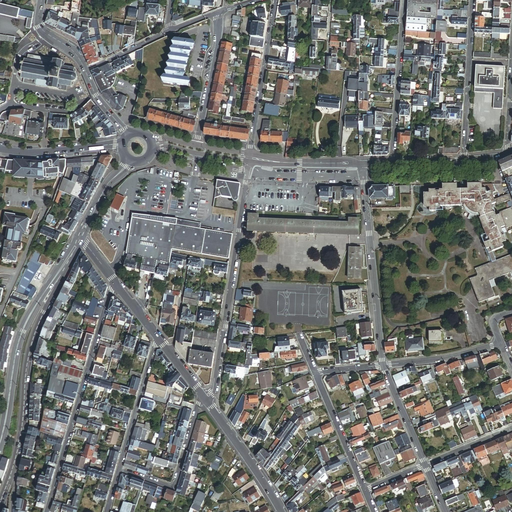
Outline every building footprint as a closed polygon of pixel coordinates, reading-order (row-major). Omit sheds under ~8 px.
[(203,0),(187,0),(187,4),(198,6),(198,9),(203,10),(203,7),(203,0)] [(215,1),(203,0),(203,7),(214,8),(215,1)] [(298,8),(298,0),(294,0),(294,5),(288,6),(288,4),(282,4),(283,7),(280,8),(281,12),(282,16),(291,15),(292,16),(298,15),(298,8)] [(298,0),(298,8),(311,9),(311,0),(298,0)] [(437,0),(407,0),(407,18),(436,20),(436,16),(437,0)] [(443,0),(437,0),(436,16),(442,17),(447,17),(447,14),(442,14),(443,0)] [(494,8),(494,0),(476,0),(476,1),(488,2),(488,4),(487,10),(494,11),(494,8)] [(80,15),(82,1),(77,1),(75,11),(74,10),(69,9),(68,12),(80,15)] [(0,3),(0,40),(14,43),(15,39),(0,35),(0,12),(2,13),(2,12),(18,16),(28,18),(26,29),(31,29),(34,13),(33,13),(0,3)] [(159,11),(160,6),(145,4),(145,6),(146,6),(146,9),(146,15),(159,17),(159,13),(159,11)] [(65,12),(68,12),(69,9),(65,8),(65,7),(60,7),(60,10),(50,10),(51,10),(58,14),(62,15),(62,13),(64,13),(64,11),(65,12)] [(263,7),(258,8),(258,11),(259,20),(266,19),(264,10),(263,7)] [(146,15),(146,9),(139,8),(139,12),(137,21),(144,21),(144,15),(146,15)] [(500,9),(494,8),(494,11),(493,15),(493,19),(499,19),(502,19),(502,9),(500,9)] [(128,12),(127,21),(132,22),(137,23),(139,12),(130,11),(130,13),(128,12)] [(57,29),(62,19),(57,17),(49,13),(45,23),(45,24),(57,29)] [(295,19),(298,19),(298,15),(292,16),(289,17),(289,29),(295,30),(295,25),(296,25),(296,22),(295,22),(295,19)] [(185,22),(178,16),(173,19),(172,22),(176,25),(185,22)] [(364,31),(365,17),(354,16),(354,30),(360,31),(364,31)] [(104,17),(98,20),(99,25),(99,27),(100,29),(104,28),(104,31),(112,31),(112,24),(112,22),(107,22),(104,17)] [(467,26),(468,18),(460,18),(453,17),(452,25),(467,26)] [(436,20),(407,18),(406,31),(435,33),(436,32),(436,22),(436,20)] [(493,29),(493,26),(485,26),(485,20),(487,20),(487,18),(482,18),(476,18),(475,28),(493,29)] [(66,25),(68,22),(67,21),(64,20),(62,19),(57,29),(62,31),(65,25),(66,25)] [(79,42),(89,37),(89,24),(89,19),(80,19),(78,26),(76,38),(79,42)] [(240,29),(241,22),(233,20),(232,27),(240,29)] [(67,34),(72,24),(68,22),(66,25),(65,25),(62,31),(67,34)] [(124,27),(123,36),(131,37),(135,37),(137,23),(132,22),(131,27),(130,27),(130,28),(124,27)] [(265,40),(267,25),(253,22),(251,37),(265,40)] [(442,22),(436,22),(436,32),(441,32),(446,33),(447,23),(442,22)] [(76,38),(78,26),(72,24),(67,34),(76,38)] [(120,24),(112,24),(112,31),(112,33),(116,33),(116,35),(118,35),(118,38),(123,38),(123,36),(124,28),(120,27),(120,24)] [(239,37),(241,30),(233,29),(231,36),(239,37)] [(289,40),(294,41),(294,39),(295,37),(296,37),(296,34),(295,34),(295,30),(289,29),(288,40),(289,40)] [(501,30),(499,29),(493,29),(492,35),(492,43),(495,44),(495,38),(500,39),(500,34),(506,35),(510,35),(510,30),(501,30)] [(441,39),(441,32),(436,32),(435,33),(435,39),(435,44),(446,45),(446,43),(443,43),(443,39),(441,39)] [(81,48),(92,43),(89,37),(79,42),(81,48)] [(129,38),(128,45),(126,46),(127,48),(134,45),(135,37),(131,37),(131,39),(129,38)] [(265,40),(251,37),(250,43),(249,46),(256,48),(263,49),(265,40)] [(371,39),(371,40),(371,43),(379,43),(379,46),(379,49),(384,49),(386,49),(386,46),(384,45),(385,40),(371,39)] [(193,42),(175,40),(174,47),(173,47),(172,54),(171,54),(171,61),(170,61),(169,69),(168,69),(167,76),(165,76),(164,84),(188,87),(189,79),(185,78),(186,76),(185,76),(185,71),(186,71),(187,64),(188,57),(189,57),(189,51),(190,51),(191,49),(192,49),(193,42)] [(288,49),(296,50),(297,42),(294,41),(289,40),(288,49)] [(86,60),(97,55),(92,43),(81,48),(86,60)] [(356,43),(352,43),(347,43),(346,57),(355,57),(356,43)] [(446,49),(446,45),(435,44),(435,46),(435,48),(440,48),(440,53),(434,52),(434,55),(444,56),(445,56),(446,49)] [(430,57),(431,46),(417,45),(416,57),(419,57),(430,57)] [(296,51),(296,50),(288,49),(281,48),(279,62),(295,65),(295,61),(296,51)] [(228,65),(231,51),(226,50),(221,49),(218,63),(228,65)] [(379,49),(376,49),(376,53),(376,57),(384,58),(384,49),(379,49)] [(331,58),(327,58),(327,65),(326,70),(335,71),(337,56),(337,54),(331,54),(331,58)] [(20,72),(19,74),(21,75),(21,77),(20,77),(20,78),(21,78),(21,79),(22,79),(22,78),(24,79),(23,83),(23,84),(24,84),(24,83),(27,84),(27,85),(28,85),(28,84),(32,85),(31,85),(32,85),(36,86),(36,87),(37,86),(40,87),(41,87),(44,87),(44,88),(45,88),(45,87),(49,88),(49,89),(50,89),(53,89),(53,90),(54,90),(54,89),(57,90),(58,90),(61,90),(61,91),(62,91),(66,91),(66,92),(67,91),(66,91),(67,87),(67,86),(71,87),(72,88),(72,87),(72,86),(73,86),(74,85),(74,84),(74,83),(73,83),(72,83),(73,83),(74,83),(74,82),(74,83),(75,83),(75,82),(76,82),(76,81),(77,81),(77,80),(77,79),(78,78),(78,77),(77,76),(78,76),(77,76),(77,75),(76,74),(76,73),(75,74),(75,73),(74,73),(75,73),(76,73),(76,72),(76,71),(76,70),(75,69),(75,68),(74,68),(74,69),(71,68),(70,68),(66,67),(67,67),(66,67),(63,66),(64,66),(65,66),(64,66),(65,65),(65,64),(65,63),(64,63),(65,63),(64,62),(64,61),(63,61),(59,61),(60,60),(59,60),(59,61),(55,60),(54,60),(51,59),(50,59),(46,58),(45,58),(42,58),(42,57),(41,57),(38,57),(37,56),(37,57),(33,56),(29,55),(28,55),(28,56),(28,59),(27,59),(27,60),(25,59),(24,59),(24,60),(24,63),(22,63),(21,65),(22,65),(21,72),(20,72)] [(89,66),(99,62),(97,55),(86,60),(89,66)] [(133,65),(129,55),(113,62),(115,66),(112,68),(115,74),(133,65)] [(443,70),(444,56),(434,55),(434,58),(434,59),(438,59),(438,64),(436,64),(436,63),(434,63),(433,69),(433,72),(433,73),(442,74),(442,70),(443,70)] [(384,58),(376,57),(375,67),(383,68),(384,58)] [(434,59),(434,58),(430,57),(419,57),(418,62),(420,62),(420,66),(425,66),(425,65),(430,65),(430,69),(431,69),(433,69),(434,63),(434,59)] [(260,68),(261,61),(251,59),(250,67),(260,68)] [(295,75),(295,68),(295,65),(279,62),(269,59),(268,65),(292,69),(291,72),(290,72),(289,75),(295,76),(295,75)] [(228,65),(218,63),(216,72),(226,74),(228,65)] [(111,76),(115,74),(112,68),(110,64),(102,68),(101,68),(92,72),(94,78),(101,75),(103,80),(111,76)] [(370,67),(358,66),(358,72),(358,73),(367,74),(369,74),(370,68),(370,67)] [(505,67),(476,66),(474,92),(494,94),(493,109),(502,109),(505,67)] [(258,77),(260,68),(250,67),(249,76),(258,77)] [(318,70),(308,69),(295,68),(295,75),(307,76),(312,76),(318,77),(318,70)] [(359,92),(358,77),(349,76),(349,71),(344,71),(343,81),(348,81),(347,91),(348,91),(348,97),(354,98),(355,91),(359,92)] [(225,78),(226,74),(216,72),(214,84),(224,86),(225,78)] [(367,74),(358,73),(358,77),(359,92),(362,92),(362,89),(363,89),(363,83),(367,83),(367,74)] [(441,89),(442,74),(433,73),(433,84),(432,88),(441,89)] [(94,78),(97,85),(103,82),(104,81),(103,80),(101,75),(94,78)] [(394,88),(395,76),(381,75),(381,83),(388,84),(388,88),(394,88)] [(256,89),(258,77),(249,76),(247,87),(256,89)] [(102,96),(108,90),(109,89),(113,85),(115,79),(111,80),(103,84),(103,82),(97,85),(102,96)] [(277,93),(286,95),(287,90),(289,81),(279,80),(278,85),(278,86),(278,88),(277,93)] [(224,86),(214,84),(212,93),(222,95),(224,86)] [(255,95),(256,89),(247,87),(246,93),(255,95)] [(445,89),(441,89),(432,88),(432,91),(432,98),(432,104),(440,104),(441,93),(444,93),(445,89)] [(102,96),(117,113),(119,112),(120,112),(121,112),(122,112),(123,111),(125,112),(129,100),(122,97),(119,96),(110,89),(109,91),(108,90),(102,96)] [(201,97),(201,93),(194,92),(190,96),(187,94),(186,99),(179,100),(179,109),(189,109),(190,98),(201,97)] [(368,92),(362,92),(359,92),(359,102),(368,102),(368,92)] [(220,103),(222,95),(212,93),(210,101),(220,103)] [(254,102),(255,95),(246,93),(244,101),(254,102)] [(280,107),(284,108),(286,95),(277,93),(275,100),(275,102),(274,106),(280,107)] [(331,97),(318,96),(317,108),(339,110),(340,102),(335,102),(331,101),(331,97)] [(432,104),(432,98),(429,97),(414,96),(413,105),(415,105),(423,106),(424,99),(428,100),(428,108),(431,108),(432,104)] [(91,101),(83,108),(91,115),(95,124),(98,122),(100,121),(97,117),(92,111),(93,111),(91,109),(95,106),(91,101)] [(218,113),(220,103),(210,101),(208,111),(214,112),(218,113)] [(252,113),(254,102),(244,101),(243,111),(252,113)] [(368,102),(359,102),(359,111),(368,112),(368,108),(370,108),(370,106),(368,106),(368,102)] [(272,106),(266,105),(265,115),(278,117),(280,107),(274,106),(272,106)] [(102,113),(95,106),(91,109),(93,111),(92,111),(97,117),(102,113)] [(446,120),(447,106),(443,106),(442,112),(441,112),(437,112),(437,114),(432,114),(432,119),(446,120)] [(462,120),(463,106),(447,106),(446,120),(460,120),(462,120)] [(91,115),(83,108),(76,113),(77,115),(79,114),(83,120),(91,115)] [(23,117),(24,110),(12,111),(9,123),(7,122),(7,123),(5,127),(3,135),(25,138),(26,135),(27,118),(23,117)] [(30,122),(31,112),(24,110),(23,117),(27,118),(26,135),(42,137),(44,123),(30,122)] [(166,125),(168,115),(150,110),(147,120),(166,125)] [(198,112),(184,111),(182,118),(179,128),(193,132),(198,112)] [(368,112),(359,111),(359,114),(364,115),(364,129),(375,130),(375,128),(376,113),(368,112)] [(77,115),(76,113),(71,117),(75,124),(83,120),(79,114),(77,115)] [(102,113),(97,117),(100,121),(105,117),(102,113)] [(182,118),(168,115),(166,125),(179,128),(182,118)] [(359,128),(359,116),(345,116),(345,128),(345,127),(353,127),(353,128),(359,128)] [(69,119),(49,119),(48,128),(52,129),(52,124),(55,124),(55,130),(69,130),(69,125),(70,125),(70,121),(69,121),(69,119)] [(107,119),(102,123),(100,124),(96,126),(97,129),(102,127),(104,131),(115,129),(107,119)] [(207,119),(204,134),(220,137),(222,127),(213,125),(213,121),(207,119)] [(421,132),(421,133),(429,134),(430,121),(425,121),(425,119),(419,119),(418,123),(415,123),(414,127),(416,127),(416,129),(416,132),(421,132)] [(270,132),(270,121),(263,121),(261,132),(270,132)] [(102,127),(97,129),(97,131),(99,134),(100,138),(101,139),(117,136),(115,129),(104,131),(102,127)] [(230,128),(222,127),(220,137),(228,138),(230,128)] [(247,141),(249,131),(230,128),(228,138),(247,141)] [(411,132),(398,131),(397,144),(403,144),(403,140),(405,141),(410,141),(411,132)] [(261,142),(269,142),(270,132),(261,132),(261,142)] [(287,143),(287,139),(288,133),(270,132),(269,142),(287,143)] [(379,150),(378,156),(387,156),(389,154),(390,146),(381,146),(381,150),(379,150)] [(82,159),(83,167),(88,167),(94,166),(94,164),(98,164),(107,168),(112,158),(111,156),(102,157),(100,160),(94,160),(94,158),(82,159)] [(511,167),(511,157),(511,156),(498,162),(502,172),(504,171),(511,167)] [(80,173),(83,167),(82,159),(73,159),(74,161),(74,168),(75,176),(72,183),(67,180),(62,190),(63,191),(77,198),(81,200),(82,200),(89,204),(100,183),(84,175),(80,173)] [(64,174),(66,168),(66,160),(34,163),(8,161),(6,168),(6,170),(5,171),(10,172),(13,172),(13,175),(13,177),(23,177),(27,178),(37,178),(39,178),(40,178),(40,179),(44,179),(47,178),(51,178),(51,177),(52,177),(59,176),(59,173),(64,174)] [(85,172),(84,175),(100,183),(107,168),(98,164),(97,167),(94,173),(92,176),(85,172)] [(241,186),(239,184),(218,181),(215,199),(221,196),(232,198),(233,200),(233,201),(234,201),(235,201),(236,202),(237,201),(238,201),(238,200),(239,198),(241,186)] [(492,193),(496,192),(493,185),(483,185),(483,184),(468,185),(468,190),(458,190),(458,185),(443,185),(443,186),(443,190),(439,190),(439,191),(436,192),(436,190),(429,190),(429,194),(425,194),(425,208),(430,208),(430,212),(436,212),(436,205),(440,205),(440,207),(461,206),(461,203),(467,203),(468,206),(469,208),(470,209),(472,210),(474,211),(475,212),(477,212),(486,235),(481,237),(486,250),(491,248),(492,252),(493,252),(504,247),(502,243),(506,242),(504,236),(503,236),(501,233),(503,232),(501,228),(505,227),(500,215),(496,216),(495,212),(494,213),(492,210),(494,209),(492,205),(496,203),(495,200),(492,193)] [(370,190),(370,199),(386,199),(386,201),(392,201),(392,198),(395,198),(394,187),(377,187),(372,187),(370,190)] [(333,188),(320,188),(320,198),(321,198),(321,197),(328,197),(332,197),(332,193),(333,188)] [(335,201),(341,201),(342,188),(333,188),(332,193),(335,193),(335,201)] [(359,188),(342,188),(343,199),(348,198),(348,195),(354,194),(355,210),(361,209),(359,188)] [(125,198),(117,194),(111,208),(119,212),(125,198)] [(497,206),(511,200),(508,194),(495,200),(496,203),(497,206)] [(83,215),(89,204),(82,200),(81,200),(77,198),(75,202),(81,205),(80,207),(74,204),(71,210),(74,211),(83,215)] [(500,215),(505,227),(506,229),(511,226),(511,209),(511,208),(499,213),(500,215)] [(78,223),(83,215),(74,211),(71,216),(70,218),(78,223)] [(27,232),(29,220),(15,217),(16,215),(5,213),(3,224),(7,225),(9,225),(7,238),(3,237),(2,244),(2,246),(6,246),(5,248),(3,258),(8,259),(8,261),(12,261),(12,260),(17,260),(19,248),(20,247),(23,247),(23,244),(21,244),(23,235),(23,234),(26,234),(27,232)] [(142,260),(141,266),(156,269),(157,261),(170,264),(172,253),(172,249),(229,259),(233,234),(212,231),(213,228),(201,226),(201,223),(171,216),(171,217),(139,215),(134,214),(127,253),(129,254),(133,256),(142,260)] [(248,231),(358,236),(359,220),(349,219),(349,224),(344,224),(345,219),(338,219),(338,223),(259,220),(259,215),(249,215),(248,231)] [(73,231),(78,223),(70,218),(67,217),(66,219),(69,221),(68,223),(68,224),(67,224),(65,227),(73,231)] [(58,231),(62,233),(70,236),(73,231),(65,227),(60,223),(57,227),(60,228),(58,231)] [(58,231),(44,225),(40,234),(47,237),(46,238),(47,240),(51,241),(52,241),(53,239),(58,241),(61,234),(61,235),(62,233),(58,231)] [(360,279),(361,249),(350,248),(349,278),(360,279)] [(55,261),(34,251),(17,291),(29,296),(32,298),(37,291),(36,289),(29,285),(42,264),(47,266),(48,265),(49,265),(52,265),(55,261)] [(81,252),(74,267),(80,270),(81,268),(86,257),(84,255),(83,253),(82,251),(81,252)] [(187,256),(172,253),(170,264),(178,265),(185,267),(187,256)] [(141,266),(136,264),(136,265),(134,264),(136,261),(132,259),(133,256),(129,254),(125,266),(132,269),(140,273),(141,266)] [(489,281),(511,273),(511,275),(511,254),(496,261),(492,263),(475,269),(477,275),(477,276),(470,279),(479,303),(495,297),(489,281)] [(93,267),(86,257),(81,268),(89,276),(93,267)] [(204,266),(205,260),(191,257),(189,267),(204,269),(204,266)] [(229,264),(205,260),(204,266),(215,267),(214,274),(216,275),(218,276),(220,275),(220,273),(227,274),(229,264)] [(169,269),(170,264),(157,261),(156,269),(154,274),(168,277),(169,269)] [(101,278),(93,267),(89,276),(96,286),(101,278)] [(77,275),(71,272),(69,277),(75,280),(77,275)] [(72,285),(75,280),(69,277),(66,282),(72,285)] [(108,287),(101,278),(96,286),(104,298),(108,287)] [(237,290),(236,297),(243,298),(244,291),(237,290)] [(174,305),(176,296),(179,297),(181,293),(165,291),(162,309),(158,308),(157,316),(161,317),(161,318),(167,319),(169,319),(168,322),(174,323),(176,311),(172,310),(173,305),(174,305)] [(363,312),(360,291),(343,292),(346,314),(363,312)] [(212,301),(209,300),(210,297),(216,298),(215,299),(223,300),(224,295),(200,292),(199,298),(199,302),(212,304),(212,301)] [(27,299),(15,293),(14,296),(26,302),(27,299)] [(68,299),(69,297),(61,293),(57,300),(63,304),(61,310),(62,311),(68,315),(69,311),(71,307),(72,306),(69,304),(67,308),(66,307),(70,300),(69,300),(68,299)] [(26,302),(14,296),(11,301),(26,309),(29,303),(26,302)] [(112,298),(108,311),(117,314),(115,323),(118,324),(119,321),(120,317),(123,305),(120,302),(114,297),(112,298)] [(98,300),(91,298),(89,306),(87,312),(86,316),(93,318),(98,300)] [(196,301),(191,300),(184,298),(183,303),(197,306),(197,304),(196,304),(196,301)] [(63,304),(57,300),(54,306),(61,310),(63,304)] [(89,306),(74,302),(72,306),(71,307),(73,308),(87,312),(89,306)] [(128,311),(123,305),(120,317),(126,319),(128,311)] [(61,310),(54,306),(49,317),(57,322),(62,311),(61,310)] [(182,321),(195,323),(196,316),(191,316),(192,311),(189,311),(189,309),(184,308),(182,321)] [(257,310),(253,309),(245,308),(241,308),(241,312),(242,312),(241,315),(240,321),(251,322),(252,314),(256,315),(257,310)] [(196,316),(195,323),(214,326),(216,315),(202,313),(197,313),(196,316)] [(98,320),(93,318),(86,316),(85,321),(97,324),(98,320)] [(60,324),(57,322),(49,317),(44,328),(52,333),(56,325),(57,326),(55,333),(56,334),(59,326),(60,324)] [(132,320),(132,321),(130,327),(126,340),(124,347),(134,350),(136,344),(137,340),(131,338),(133,330),(136,331),(137,327),(134,326),(135,321),(132,320)] [(372,337),(371,323),(356,324),(356,329),(362,329),(363,338),(372,337)] [(110,327),(104,325),(101,338),(110,340),(109,343),(112,344),(116,329),(110,327)] [(189,344),(191,329),(186,328),(186,327),(179,326),(176,348),(189,365),(191,350),(192,345),(189,344)] [(12,332),(13,328),(6,327),(0,347),(0,370),(4,371),(4,367),(5,363),(7,364),(9,354),(11,345),(13,338),(13,337),(11,336),(12,332)] [(81,339),(83,332),(75,330),(70,329),(64,327),(62,334),(81,339)] [(259,329),(255,329),(254,334),(264,335),(264,328),(259,327),(259,329)] [(52,333),(44,328),(40,337),(49,342),(52,334),(54,335),(54,333),(52,333)] [(347,338),(346,328),(336,329),(337,339),(347,338)] [(216,341),(217,334),(194,331),(193,337),(216,341)] [(428,343),(440,342),(442,342),(442,331),(428,332),(428,343)] [(88,355),(94,335),(87,333),(82,353),(88,355)] [(56,346),(50,344),(40,338),(35,357),(53,363),(53,359),(56,346)] [(126,340),(120,338),(119,343),(118,345),(124,347),(126,340)] [(290,346),(289,338),(278,339),(279,347),(288,347),(290,346)] [(150,340),(149,339),(147,347),(140,345),(138,355),(147,358),(151,344),(150,340)] [(407,352),(424,350),(422,339),(406,341),(407,352)] [(248,344),(231,342),(230,348),(230,350),(240,352),(240,349),(247,350),(248,344)] [(373,342),(363,343),(364,346),(365,346),(366,351),(371,351),(371,352),(376,352),(375,346),(373,346),(373,342)] [(329,349),(328,343),(315,345),(316,357),(327,356),(326,349),(329,349)] [(388,343),(385,344),(386,353),(395,352),(394,344),(394,343),(388,343)] [(105,356),(107,348),(101,346),(96,362),(102,364),(105,356)] [(76,356),(78,352),(62,347),(61,351),(67,352),(67,354),(76,356)] [(112,358),(114,350),(110,349),(107,348),(105,356),(112,358)] [(360,363),(358,348),(351,349),(351,351),(349,351),(350,361),(356,360),(356,363),(360,363)] [(123,353),(116,351),(114,350),(112,358),(120,361),(123,353)] [(166,371),(173,366),(161,350),(157,351),(155,357),(158,361),(166,371)] [(214,354),(191,350),(189,365),(212,369),(214,354)] [(302,356),(300,350),(289,352),(286,352),(286,353),(281,353),(282,355),(279,355),(279,358),(282,358),(282,359),(287,359),(287,360),(292,359),(292,358),(297,358),(297,356),(302,356)] [(350,361),(349,351),(342,352),(342,350),(339,351),(339,357),(340,365),(344,364),(343,361),(350,361)] [(86,361),(88,355),(82,353),(78,352),(76,356),(76,358),(86,361)] [(492,357),(484,360),(482,361),(484,365),(484,366),(500,359),(500,358),(498,353),(497,353),(495,354),(494,352),(490,354),(492,357)] [(260,355),(252,356),(250,356),(248,365),(245,365),(245,366),(253,366),(253,363),(260,363),(260,360),(260,355)] [(477,362),(476,356),(465,359),(467,365),(477,362)] [(53,363),(35,357),(34,362),(38,363),(37,365),(48,368),(48,366),(52,368),(53,363)] [(245,365),(245,361),(238,360),(236,367),(244,368),(245,366),(245,365)] [(463,365),(461,360),(458,361),(448,365),(451,370),(463,365)] [(63,366),(53,363),(52,368),(49,385),(48,391),(57,394),(67,397),(76,399),(84,371),(71,368),(63,366)] [(306,364),(287,368),(287,369),(289,369),(289,373),(298,371),(298,372),(304,371),(303,370),(308,369),(306,364)] [(448,369),(446,364),(436,368),(438,373),(444,370),(448,369)] [(106,379),(107,375),(103,374),(104,373),(105,369),(95,366),(93,375),(106,379)] [(177,372),(173,366),(166,371),(166,372),(165,380),(167,380),(177,372)] [(243,379),(244,368),(236,367),(225,366),(224,373),(230,374),(230,378),(237,379),(237,378),(243,379)] [(503,376),(499,367),(487,371),(492,381),(503,376)] [(269,371),(259,373),(262,390),(272,388),(269,371)] [(377,371),(360,373),(366,388),(371,385),(367,376),(370,374),(380,373),(377,371)] [(393,377),(397,387),(410,382),(405,371),(393,377)] [(432,379),(428,371),(424,372),(425,373),(422,374),(422,373),(419,375),(423,383),(429,380),(430,382),(434,380),(433,378),(432,379)] [(181,377),(177,372),(167,380),(165,380),(164,387),(172,390),(172,389),(174,382),(181,377)] [(350,381),(347,374),(342,375),(345,383),(350,381)] [(345,383),(342,375),(337,375),(334,377),(333,376),(325,376),(323,380),(328,390),(341,385),(342,386),(343,386),(346,385),(345,383)] [(101,379),(90,376),(87,384),(99,387),(101,379)] [(452,378),(457,388),(461,386),(458,380),(457,376),(452,378)] [(141,380),(133,377),(131,387),(130,389),(138,391),(141,380)] [(189,387),(181,377),(174,382),(172,389),(175,390),(177,383),(182,390),(181,394),(185,395),(185,394),(184,392),(189,387)] [(307,385),(303,377),(293,382),(296,388),(298,393),(298,394),(305,391),(307,395),(310,394),(308,389),(309,389),(308,385),(307,385)] [(105,389),(107,381),(101,379),(99,387),(105,389)] [(385,385),(383,380),(371,385),(366,388),(371,400),(376,398),(388,393),(387,389),(380,392),(376,393),(376,392),(375,392),(374,390),(385,385)] [(511,389),(511,380),(501,384),(506,394),(510,392),(510,391),(511,389)] [(114,384),(114,383),(111,382),(107,381),(105,389),(112,391),(112,389),(114,384)] [(363,388),(360,381),(350,386),(353,393),(353,392),(355,397),(365,393),(362,388),(363,388)] [(172,390),(164,387),(156,384),(148,382),(147,387),(160,392),(158,400),(163,402),(168,404),(169,400),(172,390)] [(40,395),(40,384),(31,384),(31,394),(40,395)] [(117,385),(114,384),(112,389),(124,393),(125,388),(117,385)] [(418,387),(417,386),(412,388),(400,393),(402,398),(417,392),(416,388),(418,387)] [(136,396),(138,391),(130,389),(125,388),(124,393),(136,396)] [(317,392),(299,400),(301,406),(319,398),(317,392)] [(392,402),(388,393),(376,398),(380,407),(392,402)] [(230,406),(235,397),(229,394),(225,403),(230,406)] [(246,397),(242,395),(229,420),(234,427),(243,409),(246,397)] [(277,402),(267,395),(263,403),(272,409),(277,402)] [(481,407),(476,395),(469,397),(473,408),(477,407),(478,409),(481,407)] [(246,397),(243,409),(256,409),(259,403),(259,396),(251,397),(246,397)] [(466,411),(473,408),(469,397),(462,400),(466,411)] [(151,413),(155,403),(143,399),(140,409),(151,413)] [(299,400),(298,399),(290,403),(292,406),(294,410),(301,406),(299,400)] [(422,404),(424,408),(430,406),(432,410),(429,412),(429,414),(434,412),(432,407),(429,400),(422,404)] [(451,414),(464,443),(466,443),(465,440),(461,430),(459,427),(468,423),(471,421),(469,418),(466,411),(462,400),(450,405),(448,406),(448,407),(451,414)] [(192,411),(194,405),(183,402),(182,404),(181,408),(192,411)] [(511,404),(510,405),(509,403),(500,406),(500,408),(504,417),(511,413),(511,404)] [(192,411),(181,408),(168,404),(168,406),(170,407),(181,410),(183,410),(182,414),(183,414),(181,421),(189,423),(192,411)] [(422,404),(413,407),(415,411),(417,410),(419,409),(420,412),(422,417),(429,414),(429,412),(432,410),(430,406),(424,408),(422,404)] [(368,416),(364,407),(357,409),(359,414),(357,415),(359,420),(368,416)] [(451,414),(448,407),(434,413),(436,416),(440,425),(449,422),(446,416),(451,414)] [(59,412),(45,408),(44,409),(44,414),(42,422),(41,427),(41,429),(40,432),(46,434),(64,439),(68,425),(56,422),(59,412)] [(304,414),(302,408),(296,411),(298,417),(304,414)] [(352,412),(351,408),(350,408),(338,414),(341,421),(344,420),(351,417),(348,412),(351,411),(351,412),(352,412)] [(466,411),(469,418),(476,415),(475,411),(473,408),(466,411)] [(500,408),(492,411),(494,415),(497,421),(501,419),(504,426),(508,425),(504,417),(500,408)] [(105,413),(100,412),(92,409),(92,410),(91,409),(90,414),(104,418),(105,415),(105,413)] [(131,414),(119,410),(118,410),(114,409),(113,412),(112,417),(123,420),(123,419),(125,420),(125,421),(129,422),(131,414)] [(484,413),(486,418),(494,415),(492,411),(492,410),(484,413)] [(239,421),(242,423),(243,424),(248,414),(244,411),(239,421)] [(71,416),(59,412),(56,422),(68,425),(71,416)] [(313,412),(303,416),(304,418),(299,420),(301,424),(303,426),(314,420),(313,417),(315,416),(313,412)] [(39,422),(39,414),(30,413),(30,421),(35,422),(39,422)] [(379,413),(375,415),(374,415),(378,426),(380,425),(384,424),(379,413)] [(298,418),(296,414),(288,425),(284,422),(280,426),(282,428),(284,429),(282,432),(280,435),(279,435),(276,438),(277,439),(266,454),(270,458),(273,453),(278,446),(283,440),(288,432),(293,426),(298,418)] [(378,426),(374,415),(369,417),(374,428),(378,426)] [(400,420),(398,415),(384,421),(385,425),(386,426),(391,424),(400,420)] [(478,438),(485,435),(483,429),(481,427),(476,415),(469,418),(471,421),(478,438)] [(493,423),(497,421),(494,415),(486,418),(488,423),(492,421),(493,423)] [(253,439),(251,443),(254,446),(258,440),(259,439),(260,440),(264,442),(268,435),(264,432),(265,430),(268,421),(270,417),(268,416),(259,431),(253,439)] [(440,425),(436,416),(415,424),(417,429),(418,429),(418,430),(419,433),(421,434),(440,425)] [(374,428),(369,417),(366,418),(368,423),(370,426),(372,432),(375,431),(374,428)] [(90,421),(78,418),(76,423),(86,426),(85,428),(83,428),(83,430),(87,431),(88,427),(90,421)] [(299,420),(298,418),(293,426),(298,429),(301,424),(299,420)] [(205,423),(197,420),(194,431),(204,434),(206,425),(205,423)] [(403,427),(400,420),(391,424),(393,429),(397,427),(398,429),(403,427)] [(102,425),(95,423),(90,421),(88,427),(101,430),(102,425)] [(189,423),(181,421),(180,426),(187,429),(189,423)] [(470,426),(461,430),(465,440),(472,437),(473,440),(478,438),(471,421),(468,423),(470,426)] [(145,426),(136,423),(135,427),(143,430),(149,432),(149,431),(148,430),(149,425),(146,424),(145,426)] [(321,427),(307,434),(308,436),(322,429),(325,435),(334,432),(330,424),(321,427)] [(364,427),(362,424),(351,428),(354,435),(355,439),(367,434),(365,430),(364,427)] [(298,429),(293,426),(288,432),(293,436),(298,429)] [(38,439),(40,432),(41,429),(38,429),(29,427),(27,437),(36,439),(38,439)] [(139,442),(143,430),(135,427),(132,440),(139,442)] [(253,439),(259,431),(254,428),(248,436),(253,439)] [(96,445),(99,437),(86,433),(77,430),(75,435),(86,438),(86,439),(89,440),(87,446),(95,448),(96,445)] [(119,434),(110,431),(107,443),(116,446),(119,434)] [(204,434),(194,431),(191,441),(202,444),(203,439),(205,435),(205,434),(204,434)] [(293,436),(288,432),(283,440),(288,443),(293,436)] [(63,445),(64,439),(46,434),(44,440),(63,445)] [(410,444),(406,434),(399,437),(401,443),(398,444),(400,448),(410,444)] [(367,439),(365,435),(350,442),(352,447),(355,446),(354,444),(357,443),(361,441),(367,439)] [(511,441),(509,435),(503,438),(509,451),(511,450),(511,441)] [(36,439),(27,437),(24,449),(33,451),(36,439)] [(181,448),(184,440),(176,438),(176,437),(173,446),(181,448)] [(503,438),(497,441),(500,449),(502,454),(509,451),(503,438)] [(143,443),(139,442),(132,440),(128,454),(140,457),(140,455),(139,455),(139,453),(132,451),(134,446),(142,449),(144,444),(143,443)] [(288,443),(283,440),(278,446),(283,450),(288,443)] [(447,443),(450,449),(457,447),(454,440),(447,443)] [(202,444),(191,441),(188,452),(193,454),(195,448),(201,449),(202,444)] [(393,452),(389,441),(381,445),(379,446),(373,448),(380,465),(385,463),(386,466),(388,466),(390,465),(390,464),(389,461),(396,458),(395,456),(393,452)] [(500,449),(497,441),(484,446),(487,454),(500,449)] [(155,449),(156,447),(144,444),(142,449),(154,453),(155,449)] [(95,448),(87,446),(84,458),(87,459),(92,461),(92,460),(93,458),(94,453),(95,448)] [(179,456),(181,448),(173,446),(171,454),(179,456)] [(283,450),(278,446),(273,453),(278,457),(283,450)] [(330,461),(324,446),(315,450),(317,454),(322,463),(325,462),(325,463),(330,461)] [(487,454),(484,446),(471,451),(475,460),(487,454)] [(35,451),(33,451),(24,449),(22,459),(31,462),(33,462),(34,457),(32,456),(32,454),(35,455),(35,451)] [(268,460),(270,458),(266,454),(263,449),(256,457),(263,467),(268,460)] [(416,458),(412,449),(401,454),(400,454),(404,462),(404,463),(416,458)] [(118,460),(120,454),(112,451),(110,457),(118,460)] [(370,459),(366,451),(364,452),(356,455),(359,464),(370,459)] [(475,460),(471,451),(461,456),(464,464),(470,462),(471,464),(475,462),(475,460)] [(278,457),(273,453),(270,458),(268,460),(273,464),(278,457)] [(57,464),(59,456),(58,455),(55,454),(54,454),(51,463),(57,464)] [(140,457),(128,454),(124,467),(135,471),(137,466),(129,463),(131,458),(134,459),(139,460),(140,457)] [(177,465),(179,456),(171,454),(170,458),(164,457),(163,459),(162,459),(162,460),(177,465)] [(404,462),(400,454),(395,456),(396,458),(399,464),(404,462)] [(84,458),(76,456),(72,467),(78,469),(84,470),(87,459),(84,458)] [(223,460),(215,456),(213,460),(211,464),(217,466),(219,468),(223,460)] [(466,472),(460,456),(447,461),(449,466),(458,462),(463,473),(466,472)] [(117,465),(118,460),(110,457),(107,457),(107,459),(110,460),(109,463),(117,465)] [(0,464),(0,479),(2,480),(5,471),(9,460),(3,458),(0,464)] [(175,470),(177,465),(162,460),(153,458),(152,461),(148,476),(150,476),(154,464),(175,470)] [(190,464),(191,459),(186,458),(183,472),(187,473),(189,469),(191,470),(193,471),(193,470),(196,470),(196,468),(197,465),(193,464),(193,465),(190,464)] [(348,462),(346,458),(340,461),(329,465),(324,468),(326,472),(331,470),(333,473),(339,471),(338,467),(342,466),(341,464),(348,462)] [(31,462),(22,459),(19,470),(28,472),(31,462)] [(137,466),(135,471),(148,476),(152,461),(149,460),(146,469),(137,466)] [(273,464),(268,460),(263,467),(268,471),(271,466),(273,464)] [(449,466),(447,461),(433,467),(432,470),(433,473),(449,466)] [(115,470),(117,465),(109,463),(106,462),(105,465),(104,464),(104,467),(115,470)] [(279,469),(283,472),(288,466),(285,463),(284,462),(283,464),(284,465),(281,468),(280,468),(279,469)] [(72,467),(64,464),(63,470),(63,473),(67,474),(68,472),(70,472),(72,467)] [(314,477),(324,468),(322,464),(309,475),(312,479),(314,477)] [(282,476),(290,483),(304,468),(302,466),(296,472),(290,466),(282,476)] [(114,476),(115,470),(104,467),(103,473),(114,476)] [(380,476),(377,467),(370,470),(373,479),(380,476)] [(53,479),(56,469),(49,468),(48,474),(43,473),(42,476),(50,478),(53,479)] [(304,468),(290,483),(294,487),(293,488),(298,492),(303,488),(308,483),(303,478),(300,476),(306,470),(304,468)] [(326,472),(324,468),(314,477),(318,481),(319,483),(320,483),(322,482),(319,479),(326,472)] [(88,476),(89,472),(78,469),(77,474),(83,476),(83,477),(87,479),(88,476)] [(93,470),(90,469),(89,472),(88,476),(92,477),(92,479),(96,480),(97,479),(102,480),(102,479),(112,482),(114,476),(103,473),(93,470)] [(249,479),(243,470),(233,478),(238,486),(249,479)] [(190,482),(192,482),(192,480),(192,479),(188,478),(190,474),(187,473),(183,472),(181,479),(190,482)] [(326,472),(319,479),(322,482),(323,483),(328,478),(326,472)] [(420,473),(407,478),(409,483),(418,479),(419,480),(424,477),(423,475),(420,473)] [(122,475),(120,483),(125,485),(126,485),(128,485),(128,486),(130,487),(130,486),(133,478),(123,475),(122,475)] [(356,483),(353,475),(342,480),(343,483),(345,487),(346,487),(347,487),(356,483)] [(48,486),(50,478),(42,476),(42,478),(41,481),(40,483),(48,486)] [(318,481),(314,477),(312,479),(308,483),(303,488),(305,490),(309,494),(315,489),(312,486),(318,481)] [(29,481),(19,478),(19,486),(25,488),(27,489),(29,481)] [(144,482),(133,478),(130,486),(136,488),(137,486),(140,487),(139,490),(136,498),(135,498),(132,505),(136,506),(143,487),(144,482)] [(407,478),(404,480),(406,485),(409,491),(412,490),(409,483),(407,478)] [(179,486),(186,488),(187,485),(187,484),(189,484),(190,482),(181,479),(179,486)] [(342,484),(341,480),(331,485),(332,486),(333,489),(334,489),(335,492),(339,491),(344,489),(342,484)] [(406,485),(404,480),(389,486),(391,490),(392,491),(406,485)] [(455,488),(452,481),(439,486),(442,494),(448,491),(450,491),(455,488)] [(163,489),(144,482),(143,487),(149,489),(148,491),(151,492),(150,495),(155,497),(154,498),(159,499),(160,497),(163,489)] [(48,495),(51,486),(48,486),(40,483),(38,492),(41,493),(48,495)] [(423,485),(416,488),(420,498),(429,495),(424,485),(423,485)] [(176,493),(194,499),(195,497),(189,495),(189,496),(184,494),(186,488),(179,486),(176,493)] [(391,490),(389,486),(375,492),(373,495),(374,498),(391,490)] [(260,497),(255,488),(244,495),(249,503),(260,497)] [(298,492),(297,493),(299,496),(305,490),(303,488),(298,492)] [(176,493),(163,489),(160,497),(173,502),(176,493)] [(223,493),(217,489),(216,490),(215,492),(211,499),(216,502),(223,493)] [(475,492),(474,489),(467,492),(474,508),(481,505),(478,499),(481,497),(478,491),(475,492)] [(62,492),(57,491),(54,501),(61,502),(64,492),(63,492),(62,492)] [(107,500),(108,495),(97,492),(96,497),(107,500)] [(123,494),(117,492),(115,499),(124,502),(125,502),(126,500),(122,498),(123,494)] [(195,500),(191,508),(194,509),(199,511),(206,496),(198,492),(195,500)] [(44,510),(48,495),(41,493),(36,508),(44,510)] [(292,498),(287,493),(282,498),(286,505),(292,498)] [(299,496),(297,493),(292,498),(286,505),(290,511),(297,511),(298,511),(297,508),(298,508),(297,506),(295,506),(294,503),(300,496),(299,496)] [(365,503),(361,493),(351,497),(354,502),(355,506),(362,503),(362,505),(365,503)] [(78,509),(81,497),(76,496),(75,500),(72,500),(72,502),(71,505),(69,504),(69,506),(78,509)] [(429,496),(418,501),(422,510),(433,505),(429,496)] [(458,499),(457,496),(445,501),(447,506),(459,501),(459,500),(460,500),(459,498),(458,499)] [(509,505),(505,496),(492,501),(496,510),(509,505)] [(338,502),(336,498),(326,505),(329,509),(338,502)] [(23,511),(25,502),(25,501),(18,499),(17,510),(20,510),(23,511)] [(389,511),(391,511),(400,508),(396,500),(386,504),(389,511)] [(134,511),(136,506),(132,505),(125,502),(124,502),(121,511),(134,511)] [(333,511),(339,507),(338,502),(329,509),(330,511),(333,511)]
